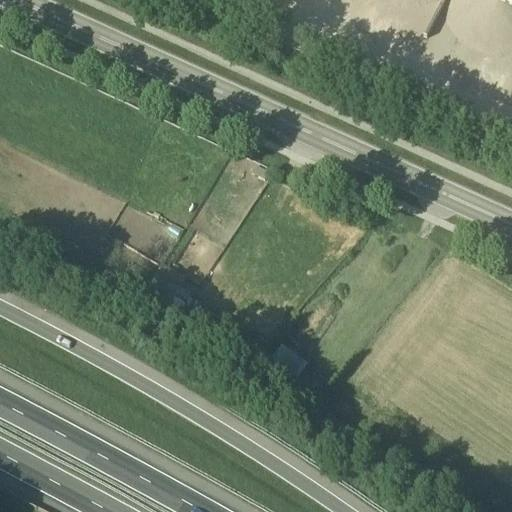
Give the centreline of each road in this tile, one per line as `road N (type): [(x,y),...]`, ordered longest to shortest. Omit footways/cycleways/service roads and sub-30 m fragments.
road 1 (secondary): [(511,225),(16,0)]
road 2 (motorway): [(343,511),(239,442),(0,308)]
road 3 (motorway): [(204,511),(0,398)]
